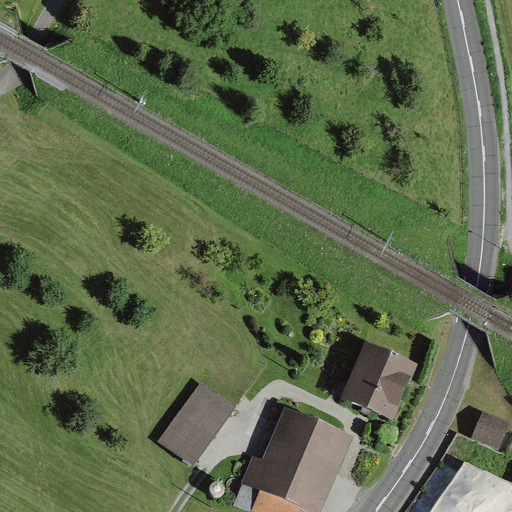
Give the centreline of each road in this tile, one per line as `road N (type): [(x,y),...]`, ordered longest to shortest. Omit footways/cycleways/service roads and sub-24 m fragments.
road 1 (secondary): [(376,511),(436,420),(478,286),(484,147),(458,0)]
road 2 (track): [(355,511),(344,483),(355,433),(277,393),(263,400),(174,511)]
